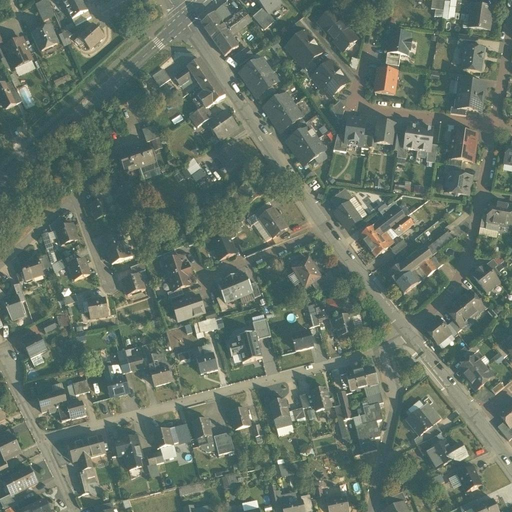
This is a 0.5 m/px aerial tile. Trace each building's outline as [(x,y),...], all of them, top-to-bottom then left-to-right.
[(46,0),(35,6),(44,22),(54,16),(47,0),(46,0)] [(61,0),(72,21),(88,13),(81,0),(61,0)] [(277,0),(253,0),(263,10),(267,15),(268,15),(281,4),(277,0)] [(435,11),(443,13),(444,3),(444,0),(432,0),(431,11),(435,11)] [(453,21),(454,15),(456,2),(456,0),(450,0),(450,4),(444,3),(443,13),(442,20),(442,21),(453,23),(453,21)] [(490,11),(492,11),(494,2),(491,0),(472,0),(472,4),(473,5),(472,8),(490,11)] [(464,3),(456,2),(454,15),(470,18),(471,18),(472,8),(473,5),(472,4),(464,3)] [(233,20),(222,7),(214,14),(223,27),(233,20)] [(342,13),(345,17),(352,12),(348,7),(342,13)] [(468,31),(488,33),(490,20),(489,20),(490,11),(472,8),(471,18),(470,18),(468,31)] [(263,10),(252,19),(264,32),(275,23),(268,15),(267,15),(263,10)] [(434,18),(442,20),(443,13),(435,11),(434,18)] [(91,19),(88,13),(72,21),(75,27),(91,19)] [(329,35),(332,38),(344,27),(332,13),(318,24),(328,36),(329,35)] [(201,25),(213,42),(227,33),(223,27),(214,14),(201,25)] [(462,30),(468,31),(470,18),(454,15),(453,21),(463,22),(462,30)] [(223,27),(227,33),(236,26),(240,23),(236,17),(233,20),(223,27)] [(248,17),(240,23),(236,26),(239,29),(240,28),(241,30),(252,22),(248,17)] [(305,33),(307,32),(299,22),(292,29),(300,38),(305,33)] [(66,32),(74,28),(72,24),(64,28),(66,32)] [(231,38),(240,31),(239,29),(236,26),(227,33),(231,38)] [(84,48),(88,52),(103,39),(92,27),(77,40),(84,48)] [(357,42),(344,27),(332,38),(335,41),(334,42),(343,53),(357,42)] [(33,36),(41,53),(58,45),(50,28),(33,36)] [(62,35),(65,41),(78,34),(74,28),(66,32),(62,35)] [(231,38),(227,33),(213,42),(224,58),(238,48),(231,38)] [(286,49),(295,59),(313,44),(305,33),(300,38),(286,49)] [(400,56),(407,57),(407,52),(410,52),(411,42),(409,42),(410,37),(392,34),(388,55),(400,56)] [(65,41),(62,35),(59,37),(64,49),(67,47),(65,41)] [(465,49),(476,50),(477,39),(460,37),(458,48),(465,49)] [(80,52),(84,48),(77,40),(73,44),(80,52)] [(5,49),(15,70),(32,62),(22,41),(5,49)] [(270,47),(275,53),(280,49),(276,43),(270,47)] [(322,54),(313,44),(295,59),(304,70),(312,63),(322,54)] [(233,58),(240,68),(252,58),(246,49),(233,58)] [(468,72),(481,74),(484,51),(476,50),(465,49),(463,64),(461,66),(460,69),(463,73),(466,73),(468,72)] [(386,66),(399,68),(400,56),(388,55),(387,55),(386,66)] [(5,59),(0,61),(6,72),(10,70),(5,59)] [(350,67),(352,71),(355,71),(358,62),(352,60),(350,67)] [(193,78),(197,84),(210,75),(200,61),(187,69),(193,78)] [(241,76),(249,87),(270,73),(262,61),(241,76)] [(36,71),(32,62),(15,70),(19,79),(36,71)] [(312,63),(304,70),(300,73),(305,78),(306,77),(315,69),(316,68),(312,63)] [(321,89),(321,90),(339,74),(331,64),(319,74),(312,79),(315,83),(321,89)] [(396,75),(397,75),(398,68),(380,66),(379,72),(396,74),(396,75)] [(174,78),(180,88),(193,78),(187,69),(174,78)] [(319,74),(315,69),(306,77),(310,82),(312,79),(319,74)] [(152,78),(160,88),(170,81),(163,70),(152,78)] [(375,93),(393,96),(396,75),(396,74),(379,72),(378,72),(375,93)] [(278,84),(270,73),(249,87),(256,99),(278,84)] [(439,74),(431,73),(429,83),(438,84),(439,74)] [(348,84),(339,74),(321,90),(330,100),(348,84)] [(11,83),(14,88),(19,86),(13,75),(9,77),(11,83)] [(197,84),(204,94),(213,106),(225,98),(210,75),(197,84)] [(68,76),(53,83),(56,88),(71,82),(68,76)] [(460,83),(470,85),(471,79),(455,76),(454,83),(460,84),(460,83)] [(6,85),(16,107),(22,104),(14,88),(11,83),(6,85)] [(316,93),(321,89),(315,83),(311,86),(316,93)] [(448,96),(458,97),(460,84),(454,83),(450,83),(448,96)] [(460,84),(458,97),(482,100),(484,87),(470,85),(460,83),(460,84)] [(0,100),(6,112),(16,107),(6,85),(5,85),(0,87),(0,100)] [(204,94),(198,98),(204,108),(206,111),(206,110),(213,106),(204,94)] [(264,111),(272,122),(294,108),(286,96),(264,111)] [(480,114),(482,100),(458,97),(456,110),(466,112),(480,114)] [(199,112),(204,108),(198,98),(193,102),(199,112)] [(338,120),(341,121),(344,112),(342,110),(344,109),(340,103),(330,111),(338,120)] [(190,118),(198,129),(212,119),(206,110),(206,111),(204,108),(199,112),(190,118)] [(301,119),(294,108),(272,122),(280,133),(301,119)] [(450,116),(466,118),(466,112),(456,110),(451,109),(450,116)] [(216,136),(220,142),(236,130),(230,122),(231,122),(226,114),(207,128),(214,138),(216,136)] [(361,149),(362,149),(364,138),(366,121),(348,119),(345,138),(344,147),(347,147),(361,149)] [(392,147),(392,148),(394,138),(395,126),(378,124),(375,140),(375,145),(392,147)] [(142,131),(145,138),(157,133),(155,127),(142,131)] [(407,151),(417,153),(420,129),(408,127),(406,141),(406,140),(405,143),(404,151),(407,151)] [(288,144),(295,156),(317,141),(309,129),(288,144)] [(432,131),(420,129),(417,153),(427,154),(430,154),(431,147),(431,144),(430,144),(432,131)] [(160,140),(157,133),(145,138),(147,144),(152,143),(160,140)] [(453,133),(451,147),(474,151),(476,137),(466,135),(453,133)] [(333,153),(346,155),(347,147),(344,147),(345,138),(337,137),(337,139),(333,153)] [(361,151),(368,152),(368,149),(370,139),(364,138),(362,149),(361,149),(361,151)] [(391,152),(398,153),(399,142),(400,138),(394,138),(392,148),(392,147),(391,152)] [(163,150),(160,140),(152,143),(155,153),(163,150)] [(303,167),(314,159),(317,164),(320,165),(326,161),(326,158),(323,153),(325,152),(317,141),(295,156),(303,167)] [(405,143),(399,142),(398,153),(397,160),(405,161),(407,151),(404,151),(405,143)] [(195,146),(191,152),(197,157),(202,150),(195,146)] [(148,147),(134,152),(140,169),(154,165),(148,147)] [(426,164),(434,165),(437,147),(431,147),(430,154),(427,154),(426,161),(426,164)] [(472,165),(474,151),(451,147),(449,161),(462,163),(472,165)] [(217,158),(228,175),(242,166),(241,165),(242,164),(238,157),(236,158),(230,149),(217,158)] [(125,174),(140,169),(134,152),(119,157),(125,174)] [(427,154),(417,153),(416,159),(426,161),(427,154)] [(186,170),(188,173),(197,166),(193,161),(185,168),(186,170)] [(154,165),(140,169),(144,182),(160,177),(156,164),(154,165)] [(511,166),(504,165),(502,173),(511,174),(511,166)] [(200,171),(197,166),(188,173),(192,177),(200,171)] [(460,177),(461,169),(448,167),(445,167),(444,174),(447,176),(448,176),(460,177)] [(188,173),(186,170),(181,173),(187,181),(192,177),(188,173)] [(455,198),(458,198),(460,196),(468,198),(470,185),(468,185),(469,179),(460,177),(448,176),(446,186),(448,186),(450,188),(449,195),(453,195),(455,198)] [(123,180),(115,182),(119,194),(127,191),(123,180)] [(375,181),(374,189),(381,190),(382,182),(375,181)] [(237,194),(247,209),(264,197),(253,182),(237,194)] [(414,187),(413,195),(423,197),(424,189),(414,187)] [(331,201),(339,212),(349,205),(347,204),(352,201),(344,191),(331,201)] [(94,198),(96,205),(104,202),(110,200),(108,193),(94,198)] [(354,199),(352,201),(347,204),(349,205),(360,221),(367,216),(354,199)] [(113,207),(110,200),(104,202),(106,209),(113,207)] [(330,201),(338,213),(339,212),(331,201),(330,201)] [(90,207),(95,223),(109,218),(106,209),(104,202),(96,205),(90,207)] [(488,217),(486,225),(498,227),(502,206),(490,203),(488,217)] [(380,214),(383,219),(397,209),(393,204),(386,209),(380,214)] [(336,215),(347,231),(360,221),(349,205),(339,212),(338,213),(336,215)] [(511,218),(511,207),(502,206),(498,227),(510,229),(511,218)] [(386,222),(380,227),(386,234),(391,230),(405,219),(397,209),(383,219),(386,222)] [(259,222),(271,240),(285,231),(273,211),(262,218),(258,220),(259,222)] [(246,221),(250,228),(259,222),(258,220),(262,218),(259,213),(246,221)] [(480,230),(485,231),(486,225),(488,217),(482,216),(480,230)] [(116,225),(120,237),(132,233),(127,218),(116,225)] [(391,230),(397,238),(413,225),(407,218),(405,219),(391,230)] [(367,248),(386,234),(380,227),(378,223),(359,238),(367,248)] [(497,233),(498,227),(486,225),(485,231),(497,233)] [(59,242),(61,248),(77,242),(75,234),(74,234),(71,227),(55,232),(59,242)] [(229,238),(230,241),(235,239),(231,227),(225,230),(228,238),(229,238)] [(391,230),(386,234),(392,242),(397,238),(391,230)] [(485,231),(480,230),(479,236),(496,239),(497,233),(485,231)] [(55,232),(48,235),(51,245),(59,242),(55,232)] [(393,245),(392,242),(386,234),(367,248),(375,259),(393,245)] [(53,249),(51,245),(48,235),(41,237),(46,251),(53,249)] [(433,247),(437,253),(453,241),(449,235),(433,247)] [(103,244),(109,259),(124,253),(121,244),(118,238),(103,244)] [(212,245),(219,261),(236,255),(230,241),(229,238),(228,238),(212,245)] [(391,251),(395,257),(407,248),(402,242),(391,251)] [(126,243),(121,244),(124,253),(109,259),(112,267),(131,259),(126,243)] [(426,252),(431,259),(433,257),(438,254),(437,253),(433,247),(426,252)] [(418,256),(419,258),(424,264),(431,259),(426,252),(425,250),(418,256)] [(165,264),(176,260),(173,251),(162,255),(165,264)] [(434,259),(441,267),(446,264),(439,255),(434,259)] [(418,256),(408,263),(410,266),(419,258),(418,256)] [(43,258),(46,268),(51,266),(48,257),(43,258)] [(434,259),(433,257),(431,259),(424,264),(419,268),(427,278),(441,267),(434,259)] [(164,264),(168,279),(190,271),(187,265),(184,266),(182,258),(176,260),(165,264),(164,264)] [(419,268),(424,264),(419,258),(410,266),(414,271),(419,268)] [(301,284),(305,290),(312,286),(321,280),(321,279),(308,260),(292,270),(295,274),(297,278),(295,279),(298,284),(300,283),(301,284)] [(395,285),(414,271),(410,266),(408,263),(406,260),(387,274),(395,285)] [(20,268),(25,283),(43,276),(38,261),(20,268)] [(492,261),(485,267),(496,280),(500,277),(495,270),(497,267),(492,261)] [(74,274),(77,282),(90,278),(84,262),(68,267),(71,275),(74,274)] [(52,267),(54,274),(63,269),(59,263),(52,267)] [(130,269),(133,278),(138,277),(146,274),(142,263),(130,269)] [(472,277),(486,294),(499,284),(496,280),(485,267),(472,277)] [(414,271),(422,282),(427,278),(419,268),(414,271)] [(192,278),(190,271),(168,279),(173,292),(173,293),(182,290),(191,287),(188,279),(192,278)] [(422,282),(414,271),(395,285),(403,296),(422,282)] [(297,278),(295,274),(287,279),(294,289),(301,284),(300,283),(298,284),(295,279),(297,278)] [(236,276),(230,278),(239,299),(252,293),(250,286),(245,275),(237,279),(236,276)] [(124,289),(127,298),(144,292),(141,283),(140,284),(138,277),(133,278),(123,282),(125,289),(124,289)] [(225,304),(239,299),(230,278),(224,281),(225,284),(217,287),(222,297),(225,304)] [(312,286),(317,294),(331,290),(323,278),(321,279),(321,280),(312,286)] [(46,283),(52,301),(62,298),(56,280),(50,281),(46,283)] [(252,293),(254,299),(261,297),(255,284),(250,286),(252,293)] [(16,294),(20,304),(26,302),(20,286),(14,288),(16,295),(16,294)] [(167,294),(169,301),(183,296),(182,290),(173,293),(173,292),(167,294)] [(241,305),(254,299),(252,293),(239,299),(241,305)] [(469,293),(457,303),(471,320),(483,310),(477,302),(469,293)] [(3,303),(12,322),(24,318),(20,304),(16,294),(16,295),(9,297),(11,300),(3,303)] [(65,307),(66,308),(79,303),(76,296),(63,300),(65,307)] [(172,306),(178,323),(204,315),(198,297),(172,306)] [(216,300),(221,312),(228,310),(225,304),(222,297),(216,300)] [(324,301),(325,303),(327,314),(341,310),(338,298),(324,301)] [(483,310),(485,312),(490,308),(482,299),(477,302),(483,310)] [(55,310),(65,307),(63,300),(52,304),(55,310)] [(88,313),(90,321),(108,317),(105,302),(93,304),(93,303),(86,304),(88,313)] [(314,306),(316,313),(318,321),(328,318),(327,314),(325,303),(314,306)] [(460,329),(471,320),(457,303),(446,312),(454,321),(460,329)] [(307,307),(309,315),(316,313),(314,306),(307,307)] [(491,310),(487,313),(493,321),(498,318),(491,310)] [(319,327),(318,321),(316,313),(309,315),(312,329),(319,327)] [(349,317),(352,328),(362,326),(359,315),(349,317)] [(64,316),(56,318),(58,329),(70,326),(68,318),(65,319),(64,316)] [(335,331),(337,338),(353,334),(352,328),(349,317),(330,322),(332,331),(335,331)] [(201,323),(203,330),(216,326),(215,321),(214,319),(201,323)] [(221,319),(215,321),(216,326),(217,330),(224,328),(221,319)] [(424,329),(438,346),(450,336),(445,329),(437,319),(424,329)] [(266,320),(253,324),(255,333),(257,342),(271,338),(266,320)] [(454,321),(449,325),(457,334),(462,331),(460,329),(454,321)] [(43,327),(46,334),(56,328),(53,322),(43,327)] [(195,325),(198,336),(217,331),(217,330),(216,326),(203,330),(201,323),(195,325)] [(457,334),(449,325),(445,329),(450,336),(454,340),(458,336),(457,334)] [(84,333),(75,335),(77,344),(87,341),(84,333)] [(243,364),(262,360),(257,342),(255,333),(236,338),(237,345),(228,347),(231,358),(232,357),(240,355),(242,363),(243,364)] [(293,343),(295,352),(312,348),(308,333),(294,336),(291,337),(293,343)] [(22,345),(30,360),(39,355),(46,351),(39,336),(34,339),(32,335),(26,338),(28,342),(22,345)] [(450,336),(438,346),(442,351),(454,341),(454,340),(450,336)] [(211,344),(218,369),(222,368),(215,343),(211,344)] [(499,355),(503,360),(508,356),(499,345),(494,349),(499,355)] [(201,349),(203,358),(212,355),(210,347),(201,349)] [(194,351),(196,359),(203,358),(201,349),(194,351)] [(463,356),(467,361),(476,353),(472,349),(463,356)] [(117,354),(119,361),(127,359),(125,352),(117,354)] [(177,356),(179,362),(190,360),(188,353),(177,356)] [(39,355),(30,360),(34,367),(43,363),(39,355)] [(107,365),(110,364),(108,355),(100,357),(102,366),(107,365)] [(142,355),(134,357),(138,371),(146,369),(142,355)] [(163,355),(155,357),(157,366),(161,365),(162,369),(166,368),(163,355)] [(212,355),(203,358),(196,359),(200,375),(216,371),(212,355)] [(234,365),(242,363),(240,355),(232,357),(234,365)] [(504,360),(503,360),(499,355),(493,360),(497,366),(504,360)] [(132,358),(127,359),(130,373),(138,371),(134,357),(132,358)] [(150,373),(162,369),(161,365),(157,366),(155,357),(146,359),(150,373)] [(458,370),(467,381),(484,367),(479,362),(475,357),(458,370)] [(485,357),(479,362),(484,367),(489,363),(485,357)] [(123,375),(130,373),(127,359),(119,361),(123,375)] [(119,367),(112,369),(115,381),(122,379),(119,367)] [(493,378),(484,367),(467,381),(475,392),(493,378)] [(170,383),(166,368),(162,369),(150,373),(154,387),(170,383)] [(124,379),(122,379),(115,381),(112,369),(108,370),(104,372),(111,399),(128,394),(124,379)] [(350,392),(364,389),(377,385),(373,370),(346,377),(341,378),(342,384),(347,383),(350,392)] [(73,385),(76,397),(89,393),(86,381),(73,385)] [(491,391),(495,396),(504,388),(500,383),(491,391)] [(52,387),(54,394),(63,392),(61,385),(52,387)] [(70,398),(76,397),(73,385),(67,387),(70,398)] [(364,389),(369,408),(376,406),(381,405),(383,405),(377,385),(364,389)] [(314,407),(316,413),(332,408),(329,398),(328,398),(326,390),(311,394),(314,407)] [(62,423),(70,421),(67,408),(67,407),(63,392),(54,394),(58,412),(62,423)] [(340,407),(341,407),(348,405),(344,393),(337,395),(340,407)] [(49,415),(58,412),(54,394),(37,399),(41,414),(48,412),(49,415)] [(299,397),(302,410),(314,407),(311,394),(299,397)] [(270,405),(274,421),(289,417),(285,401),(270,405)] [(406,413),(410,418),(418,412),(423,408),(419,402),(406,413)] [(82,403),(67,407),(67,408),(70,421),(86,417),(82,403)] [(505,423),(510,429),(510,428),(511,426),(511,403),(498,415),(505,423)] [(351,420),(348,405),(341,407),(345,422),(351,420)] [(423,408),(418,412),(432,428),(434,427),(440,422),(427,405),(423,408)] [(381,421),(378,410),(376,406),(369,408),(363,410),(365,418),(359,419),(364,437),(358,438),(362,456),(376,452),(373,441),(379,439),(375,423),(381,421)] [(334,408),(338,423),(344,422),(345,422),(341,407),(340,407),(334,408)] [(231,415),(235,431),(250,427),(246,411),(231,415)] [(424,435),(432,428),(418,412),(410,418),(406,422),(419,438),(419,439),(424,435)] [(291,426),(289,417),(274,421),(276,430),(291,426)] [(196,441),(197,441),(206,438),(211,437),(207,421),(192,424),(196,441)] [(348,438),(344,422),(338,423),(342,439),(348,438)] [(497,429),(509,442),(511,439),(511,430),(510,428),(510,429),(505,423),(497,429)] [(186,426),(175,429),(178,444),(179,445),(191,442),(186,426)] [(294,435),(291,426),(276,430),(279,439),(294,435)] [(432,428),(424,435),(430,441),(441,436),(441,435),(441,436),(434,427),(432,428)] [(169,430),(172,445),(178,444),(175,429),(169,430)] [(0,434),(0,438),(2,442),(12,437),(9,430),(0,434)] [(169,430),(153,434),(158,451),(160,450),(173,447),(172,445),(169,430)] [(215,444),(219,457),(234,453),(230,435),(214,439),(215,444)] [(416,448),(430,441),(424,435),(419,439),(419,438),(414,442),(416,448)] [(2,442),(0,442),(0,453),(3,460),(4,459),(20,451),(13,436),(12,437),(2,442)] [(445,443),(441,436),(430,441),(416,448),(422,458),(425,456),(431,453),(431,451),(444,443),(445,443)] [(206,438),(208,446),(215,444),(214,439),(211,437),(206,438)] [(100,438),(86,442),(90,459),(105,455),(100,438)] [(126,464),(128,472),(141,469),(139,460),(142,459),(137,438),(120,442),(120,443),(115,444),(118,458),(124,457),(126,464)] [(208,446),(206,438),(197,441),(198,448),(208,446)] [(82,472),(85,472),(93,470),(90,459),(86,442),(68,447),(72,463),(79,462),(83,461),(84,465),(80,466),(82,472)] [(443,467),(453,461),(455,460),(450,452),(444,443),(431,451),(431,453),(437,462),(439,461),(443,467)] [(301,451),(307,456),(312,450),(306,445),(301,451)] [(460,446),(450,452),(455,460),(453,461),(454,464),(466,457),(460,446)] [(173,447),(160,450),(161,453),(163,461),(176,457),(174,447),(173,447)] [(20,451),(4,459),(5,462),(22,454),(20,451)] [(161,453),(153,455),(156,466),(164,464),(163,461),(161,453)] [(431,453),(425,456),(435,472),(441,469),(437,462),(431,453)] [(149,468),(156,466),(153,455),(146,457),(149,467),(149,468)] [(0,464),(0,474),(9,470),(5,462),(0,464)] [(156,466),(158,474),(169,471),(167,463),(164,464),(156,466)] [(275,467),(278,479),(291,477),(288,464),(275,467)] [(147,468),(150,476),(158,474),(156,466),(149,468),(149,467),(147,468)] [(29,469),(8,479),(14,491),(16,495),(37,485),(29,469)] [(462,486),(466,494),(481,487),(472,469),(457,477),(462,486)] [(95,478),(93,470),(85,472),(87,479),(95,478)] [(76,476),(81,497),(88,495),(83,474),(76,476)] [(242,474),(232,477),(234,485),(243,482),(242,474)] [(426,482),(429,490),(444,483),(440,476),(426,482)] [(235,489),(234,485),(232,477),(221,479),(224,490),(235,489)] [(453,491),(462,486),(457,477),(448,481),(453,491)] [(9,494),(14,491),(8,479),(3,481),(9,494)] [(179,489),(180,497),(201,492),(200,484),(179,489)] [(315,490),(317,502),(323,501),(321,488),(315,490)] [(269,492),(272,505),(278,504),(275,490),(269,492)] [(0,500),(0,502),(5,511),(13,508),(18,505),(13,494),(0,500)] [(385,502),(390,511),(403,505),(406,503),(402,494),(385,502)] [(301,501),(303,511),(310,511),(312,511),(308,497),(300,499),(301,501)] [(326,500),(328,511),(348,511),(346,498),(331,501),(331,499),(326,500)] [(50,511),(45,501),(29,509),(30,511),(50,511)] [(282,503),(283,511),(303,511),(301,501),(287,504),(287,502),(282,503)] [(468,511),(471,511),(478,508),(475,501),(459,509),(460,511),(468,511)] [(497,511),(492,501),(478,508),(480,511),(497,511)] [(242,505),(243,511),(248,511),(258,510),(256,502),(242,505)]
